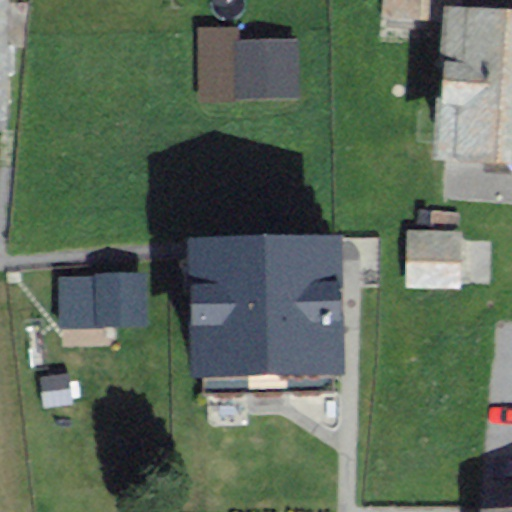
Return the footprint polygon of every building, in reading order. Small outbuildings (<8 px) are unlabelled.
[(511,0),(381,0),(378,25),(439,31),(440,18),(511,24),(511,0)] [(13,7),(0,6),(0,141),(11,142),(13,7)] [(511,24),(440,18),(439,31),(422,201),(511,209),(511,24)] [(239,37),(241,94),(301,92),(299,35),(239,37)] [(330,258),(175,263),(175,400),(205,398),(333,392),(330,258)] [(61,271),(64,327),(149,323),(147,268),(61,271)]
